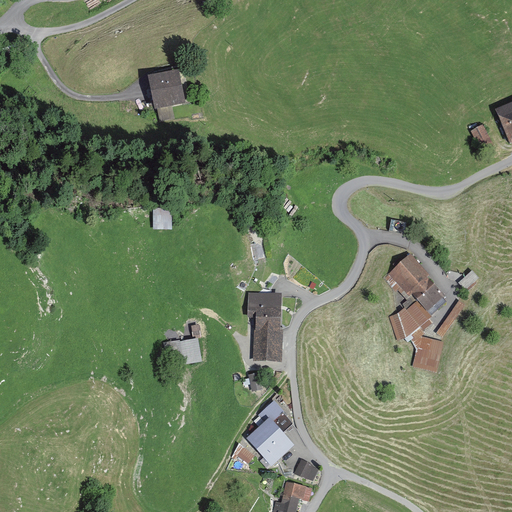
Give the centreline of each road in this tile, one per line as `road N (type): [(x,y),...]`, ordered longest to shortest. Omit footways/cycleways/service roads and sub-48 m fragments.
road 1 (residential): [(511,161),(452,191),(366,180),(345,193),(344,211),(366,239),(364,260),(343,291),(307,306),(291,361),(308,442),(339,470)]
road 2 (track): [(149,511),(137,497),(139,414),(102,377),(35,392),(0,420)]
road 3 (track): [(291,361),(253,410),(196,511)]
road 4 (track): [(0,26),(10,19),(29,36),(80,25),(132,0)]
road 5 (track): [(145,94),(78,97),(59,86),(29,36)]
